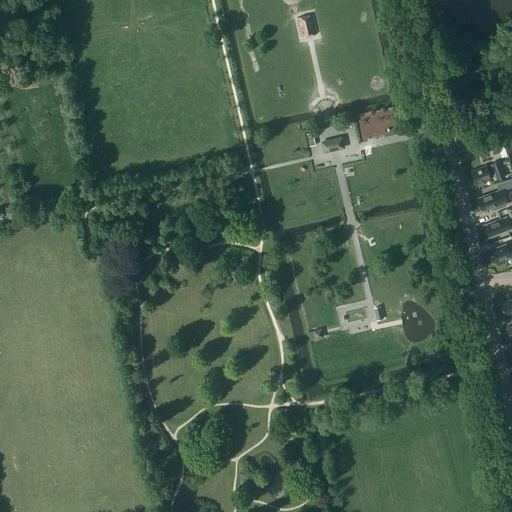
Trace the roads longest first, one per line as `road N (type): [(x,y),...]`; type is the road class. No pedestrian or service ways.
road 1 (residential): [(479,285),(449,133),(511,114)]
road 2 (residential): [(511,427),(479,285)]
